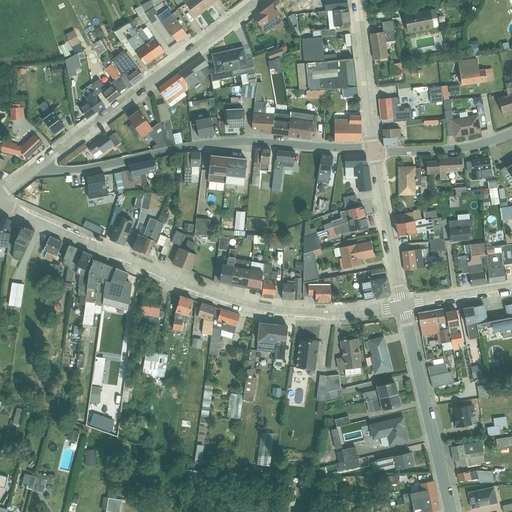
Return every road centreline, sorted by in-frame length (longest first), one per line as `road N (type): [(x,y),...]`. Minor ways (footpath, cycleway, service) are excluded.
road 1 (tertiary): [(403,305),(333,317),(249,309),(117,260),(0,202)]
road 2 (residential): [(373,152),(201,145),(91,169),(37,168)]
road 3 (residential): [(260,0),(37,168)]
road 4 (tertiary): [(403,305),(451,511)]
road 5 (tertiary): [(373,152),(403,305)]
road 6 (tertiary): [(355,0),(373,152)]
road 7 (residential): [(511,134),(478,147),(373,152)]
